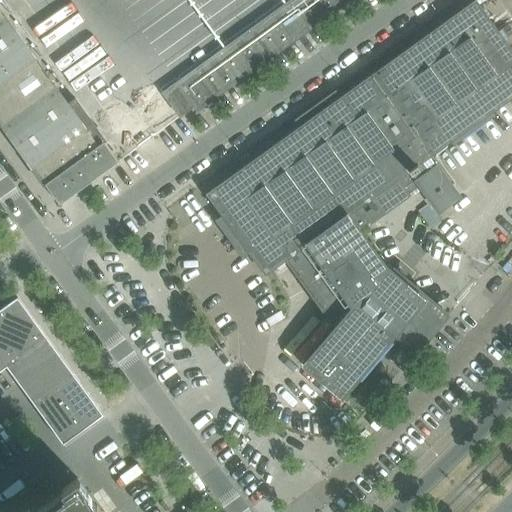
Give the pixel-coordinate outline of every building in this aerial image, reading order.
[(258,67),(342,6),(350,0),(291,0),(162,93),(166,98),(180,88),(193,107),(196,111),(258,67)] [(429,156),(511,96),(511,53),(475,2),(399,57),(330,106),(347,130),(364,118),(385,147),(377,153),(397,179),(398,179),(409,194),(419,187),(438,212),(459,197),(429,156)] [(67,105),(0,11),(0,125),(16,148),(44,186),(45,185),(59,205),(73,195),(118,162),(104,143),(106,142),(101,136),(103,135),(97,127),(96,128),(75,99),(67,105)] [(193,107),(180,88),(166,98),(166,99),(179,117),(193,107)] [(448,316),(408,282),(393,269),(391,271),(391,272),(385,267),(359,230),(369,223),(358,207),(397,179),(377,153),(385,147),(364,118),(347,130),(330,106),(207,195),(223,216),(250,253),(265,274),(285,259),(327,318),(328,318),(329,317),(338,325),(302,366),(341,399),(394,336),(416,354),(448,316)] [(437,225),(431,217),(434,215),(427,206),(419,212),(427,223),(432,229),(437,225)] [(46,337),(17,298),(0,310),(0,371),(6,367),(46,337)] [(74,376),(46,337),(6,367),(34,406),(74,376)] [(103,415),(74,376),(34,406),(62,444),(103,415)] [(101,511),(77,479),(61,490),(63,493),(54,500),(47,506),(37,493),(23,499),(29,511),(101,511)] [(169,509),(163,501),(159,503),(165,511),(169,509)]
